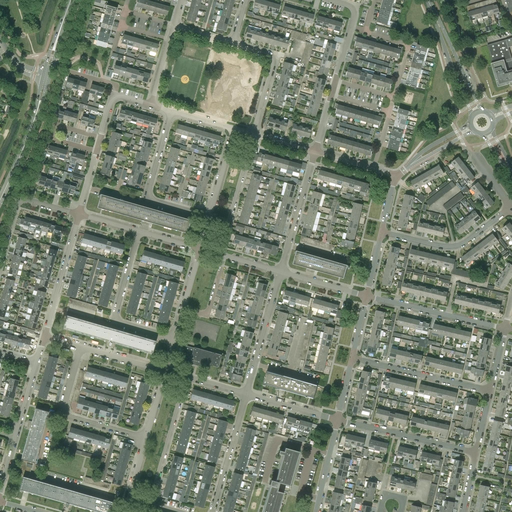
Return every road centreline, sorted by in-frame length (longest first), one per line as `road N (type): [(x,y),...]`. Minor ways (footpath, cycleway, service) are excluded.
road 1 (residential): [(128,501),(39,477),(52,412),(63,407)]
road 2 (residential): [(208,215),(150,197),(171,111)]
road 3 (residential): [(174,336),(118,317),(139,232)]
road 4 (residential): [(476,452),(337,420)]
road 5 (residential): [(510,206),(454,246),(382,232)]
road 6 (residential): [(490,391),(352,358)]
road 7 (residential): [(505,328),(367,296)]
road 8 (residential): [(150,504),(188,376)]
road 9 (residential): [(44,336),(79,215)]
road 10 (residential): [(281,272),(315,151)]
road 11 (residential): [(219,254),(252,133)]
road 12 (residential): [(212,511),(246,394)]
